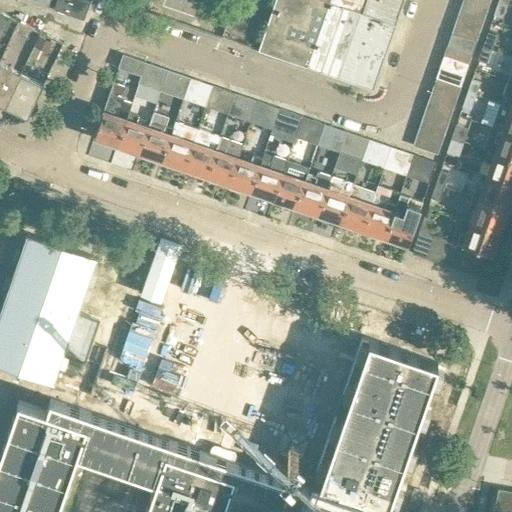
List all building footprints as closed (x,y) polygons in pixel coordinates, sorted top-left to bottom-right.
[(90,0),(56,0),(54,8),(84,19),(90,0)] [(275,0),(258,50),(306,66),(328,0),(275,0)] [(328,0),(306,66),(373,89),(403,0),(328,0)] [(487,8),(465,0),(462,0),(459,10),(483,19),(487,8)] [(505,18),(510,3),(501,0),(498,0),(494,14),(505,18)] [(0,54),(17,19),(0,10),(0,54)] [(459,10),(456,21),(479,30),(483,19),(459,10)] [(0,98),(4,101),(19,70),(39,30),(17,19),(0,54),(0,98)] [(456,21),(452,32),(476,41),(479,30),(456,21)] [(63,41),(39,30),(19,70),(4,101),(28,112),(63,41)] [(488,30),(483,44),(492,47),(497,33),(488,30)] [(452,32),(448,44),(472,52),(476,41),(452,32)] [(472,52),(448,44),(444,55),(468,63),(472,52)] [(487,62),(492,47),(483,44),(478,58),(487,62)] [(141,75),(146,61),(123,54),(118,67),(141,75)] [(444,55),(440,65),(464,73),(468,63),(444,55)] [(141,75),(138,82),(159,90),(167,69),(146,61),(141,75)] [(440,65),(436,77),(460,85),(464,73),(440,65)] [(182,97),(189,76),(167,69),(159,90),(182,97)] [(211,84),(189,76),(182,97),(204,105),(211,84)] [(471,76),(466,90),(476,93),(481,79),(471,76)] [(436,77),(433,88),(456,96),(460,85),(436,77)] [(506,94),(503,103),(511,105),(511,80),(508,79),(503,93),(506,94)] [(113,81),(94,137),(116,144),(128,110),(130,111),(133,102),(124,99),(128,86),(113,81)] [(204,105),(226,113),(233,92),(211,84),(204,105)] [(433,88),(429,98),(452,106),(456,96),(433,88)] [(471,108),(476,93),(466,90),(461,104),(471,108)] [(249,120),(256,99),(233,92),(226,113),(249,120)] [(429,98),(425,110),(448,118),(452,106),(429,98)] [(271,128),(279,107),(256,99),(249,120),(271,128)] [(492,124),(502,128),(511,131),(511,105),(503,103),(500,102),(492,124)] [(271,128),(272,128),(294,135),(294,136),(301,115),(279,107),(271,128)] [(161,160),(173,125),(162,122),(165,113),(153,109),(148,124),(138,152),(161,160)] [(116,144),(138,152),(148,124),(136,120),(138,113),(130,111),(128,110),(116,144)] [(425,110),(421,122),(444,129),(448,118),(425,110)] [(316,143),(323,123),(301,115),(294,136),(316,143)] [(161,160),(183,167),(197,124),(175,117),(173,125),(161,160)] [(421,122),(417,133),(440,141),(444,129),(421,122)] [(455,122),(450,136),(463,141),(468,126),(455,122)] [(316,143),(338,151),(345,130),(323,123),(316,143)] [(183,167),(205,175),(220,132),(197,124),(183,167)] [(491,139),(487,149),(511,157),(511,131),(502,128),(492,124),(490,124),(485,137),(491,139)] [(361,159),(368,138),(345,130),(338,151),(361,159)] [(205,175),(228,183),(237,154),(242,140),(220,132),(205,175)] [(440,141),(417,133),(413,145),(436,153),(440,141)] [(463,141),(450,136),(446,150),(458,155),(463,141)] [(389,145),(368,138),(361,159),(383,166),(389,145)] [(389,145),(383,166),(405,174),(412,153),(389,145)] [(490,161),(486,174),(511,182),(511,157),(487,149),(484,159),(490,161)] [(228,183),(250,190),(262,156),(252,152),(250,158),(237,154),(228,183)] [(295,206),(307,171),(297,167),(300,156),(288,152),(287,157),(272,198),(295,206)] [(250,190),(272,198),(287,157),(274,153),(272,159),(262,156),(250,190)] [(429,182),(433,170),(436,161),(412,153),(405,174),(406,174),(429,182)] [(440,167),(435,182),(445,185),(449,170),(440,167)] [(295,206),(317,213),(331,173),(318,169),(317,174),(307,171),(295,206)] [(317,213),(340,221),(353,181),(331,173),(317,213)] [(475,185),(471,194),(508,207),(511,195),(511,182),(486,174),(481,187),(475,185)] [(340,221),(362,229),(375,189),(353,181),(340,221)] [(440,199),(445,185),(435,182),(431,196),(440,199)] [(383,236),(396,201),(388,199),(392,188),(377,183),(375,189),(362,229),(383,236)] [(396,201),(383,236),(408,245),(423,199),(399,191),(396,201)] [(500,230),(508,207),(471,194),(468,204),(475,206),(470,219),(500,230)] [(425,214),(420,228),(430,231),(434,217),(425,214)] [(471,247),(485,252),(492,255),(500,230),(470,219),(466,233),(459,230),(456,240),(458,241),(471,246),(471,247)] [(412,252),(425,257),(433,232),(430,231),(420,228),(412,252)] [(437,261),(445,237),(433,232),(425,257),(437,261)] [(27,233),(0,311),(0,364),(54,383),(59,368),(63,355),(85,362),(92,342),(91,342),(99,320),(78,312),(97,257),(27,233)] [(456,240),(445,237),(437,261),(450,266),(458,241),(456,240)] [(463,270),(471,247),(471,246),(458,241),(450,266),(463,270)] [(485,252),(471,247),(463,270),(477,275),(485,252)] [(216,290),(210,308),(257,325),(263,306),(216,290)] [(361,335),(316,468),(324,471),(319,484),(317,490),(376,510),(381,511),(386,511),(388,506),(396,484),(438,362),(361,335)] [(19,400),(0,454),(0,511),(56,511),(77,454),(155,480),(156,481),(144,511),(221,511),(224,504),(246,511),(381,511),(376,510),(317,490),(234,462),(209,453),(50,399),(46,410),(19,400)] [(511,511),(511,489),(498,487),(495,500),(493,511),(492,511),(511,511)]
